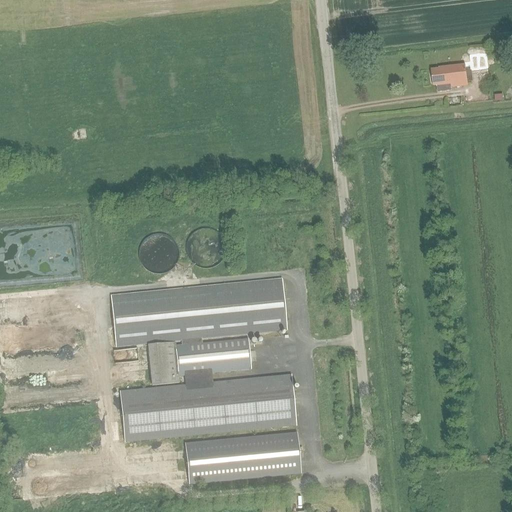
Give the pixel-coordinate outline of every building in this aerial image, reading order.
[(467,86),(466,72),(465,65),(440,68),(440,70),(431,71),(433,86),(437,86),(438,93),(451,92),(450,88),(467,86)] [(144,269),(170,269),(171,238),(145,237),(144,269)] [(179,384),(179,379),(185,378),(186,388),(120,394),(125,445),(295,428),(290,377),(212,385),(211,376),(251,372),(248,342),(202,346),(201,340),(286,332),(281,282),(110,299),(115,349),(181,342),(182,348),(176,349),(175,343),(148,346),(148,352),(151,381),(152,386),(179,384)] [(84,387),(10,392),(12,408),(46,406),(46,403),(85,401),(84,387)] [(296,436),(184,447),(188,487),(300,476),(296,436)]
